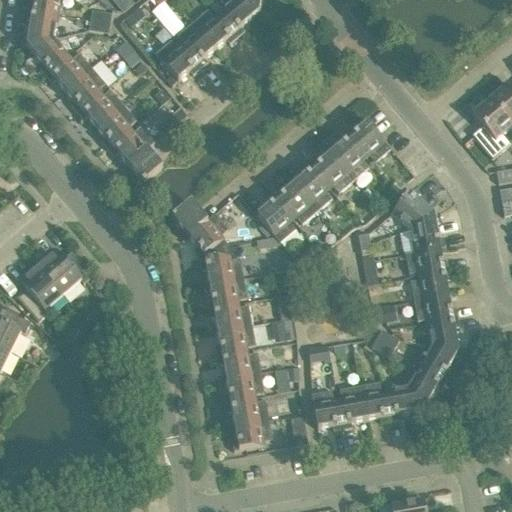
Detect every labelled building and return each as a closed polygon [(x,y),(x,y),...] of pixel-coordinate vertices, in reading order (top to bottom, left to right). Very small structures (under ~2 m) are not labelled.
[(57,20),(59,0),(34,0),(33,6),(28,5),(27,15),(57,20)] [(235,0),(235,4),(258,18),(260,0),(235,0)] [(241,32),(258,18),(235,4),(217,19),(236,42),(244,36),(241,32)] [(100,26),(101,16),(91,14),(90,25),(100,26)] [(217,19),(213,22),(207,14),(192,27),(215,54),(226,45),(229,49),(236,42),(217,19)] [(53,42),(57,20),(27,15),(25,24),(30,25),(26,50),(53,42)] [(110,28),(111,17),(101,16),(100,26),(110,28)] [(98,37),(100,26),(90,25),(88,35),(98,37)] [(108,38),(110,28),(100,26),(98,37),(108,38)] [(204,63),(215,54),(192,27),(176,40),(181,47),(179,49),(199,73),(207,67),(204,63)] [(45,81),(69,61),(53,42),(26,50),(43,70),(39,73),(45,81)] [(170,45),(155,57),(178,85),(189,76),(192,80),(199,73),(179,49),(176,51),(170,45)] [(65,95),(91,73),(78,58),(71,64),(69,61),(45,81),(51,88),(55,85),(65,95)] [(76,117),(100,97),(98,94),(104,88),(91,73),(65,95),(74,106),(70,110),(76,117)] [(511,94),(507,88),(489,103),(511,130),(511,94)] [(95,132),(122,109),(109,94),(103,100),(100,97),(76,117),(82,124),(86,121),(95,132)] [(502,138),(511,130),(489,103),(471,118),(483,132),(472,141),(491,163),(509,147),(502,138)] [(107,154),(131,133),(129,130),(135,125),(122,109),(95,132),(105,143),(101,146),(107,154)] [(345,139),(365,163),(368,161),(374,167),(390,154),(367,127),(356,136),(353,132),(345,139)] [(148,155),(146,153),(154,147),(140,131),(134,136),(131,133),(107,154),(113,162),(118,158),(129,171),(143,188),(162,172),(148,155)] [(363,165),(365,163),(345,139),(338,145),(341,149),(330,158),(353,185),(368,172),(363,165)] [(338,198),(353,185),(330,158),(319,167),(316,163),(308,170),(329,194),(330,193),(332,191),(338,198)] [(336,200),(330,193),(329,194),(308,170),(301,176),(304,180),(293,189),(316,216),(336,200)] [(497,189),(511,185),(511,172),(495,176),(497,189)] [(301,229),(316,216),(293,189),(282,198),(279,194),(272,201),(292,225),(295,222),(301,229)] [(500,207),(511,205),(511,191),(498,194),(500,207)] [(415,204),(418,201),(410,194),(391,217),(410,233),(433,220),(415,204)] [(289,227),(292,225),(272,201),(264,207),(267,211),(256,220),(279,248),(295,234),(289,227)] [(503,221),(511,219),(511,205),(500,207),(503,221)] [(207,224),(204,221),(191,206),(172,222),(185,238),(197,252),(193,255),(198,262),(223,243),(224,242),(221,239),(228,233),(214,218),(207,224)] [(442,241),(437,242),(433,220),(410,233),(414,256),(439,252),(444,251),(442,241)] [(357,240),(359,250),(369,248),(367,238),(357,240)] [(243,282),(239,262),(231,264),(230,260),(229,260),(226,247),(223,243),(198,262),(201,275),(206,275),(208,288),(243,282)] [(322,258),(317,252),(314,248),(295,264),(303,273),(322,258)] [(371,258),(369,248),(359,250),(361,260),(371,258)] [(446,265),(442,266),(439,252),(414,256),(404,258),(408,278),(416,276),(417,280),(448,274),(446,265)] [(73,256),(64,264),(55,253),(37,268),(62,298),(79,284),(83,288),(93,279),(73,256)] [(45,313),(62,298),(37,268),(19,283),(28,294),(19,302),(38,325),(48,317),(45,313)] [(445,285),(450,284),(448,274),(417,280),(417,284),(409,286),(413,305),(447,299),(445,285)] [(238,303),(246,302),(243,282),(208,288),(211,302),(206,303),(207,313),(239,307),(238,303)] [(292,323),(291,313),(288,298),(277,301),(281,324),(292,323)] [(455,312),(450,313),(447,299),(413,305),(416,324),(426,323),(426,327),(456,322),(455,312)] [(248,309),(240,311),(239,307),(207,313),(209,322),(214,322),(217,335),(251,329),(248,309)] [(383,311),(371,313),(374,327),(386,324),(383,311)] [(24,338),(30,326),(1,312),(0,314),(0,350),(10,356),(19,335),(24,338)] [(453,332),(458,331),(456,322),(426,327),(431,350),(457,355),(453,332)] [(292,323),(283,325),(283,327),(286,342),(286,344),(296,343),(295,340),(293,325),(292,323)] [(247,350),(255,349),(251,329),(217,335),(219,349),(214,350),(216,360),(247,354),(247,350)] [(384,347),(389,339),(381,334),(376,342),(384,347)] [(393,353),(398,344),(389,339),(384,347),(393,353)] [(379,356),(384,347),(376,342),(370,351),(379,356)] [(388,361),(393,353),(384,347),(379,356),(388,361)] [(0,376),(0,375),(10,356),(0,350),(0,386),(4,378),(0,376)] [(446,375),(457,355),(431,350),(419,371),(445,386),(450,378),(446,375)] [(256,357),(248,358),(247,354),(216,360),(218,370),(223,369),(225,382),(260,376),(256,357)] [(440,394),(445,386),(419,371),(407,391),(423,414),(436,392),(440,394)] [(255,397),(263,396),(260,376),(225,382),(227,396),(223,397),(224,407),(256,401),(255,397)] [(384,395),(380,396),(378,386),(358,389),(364,424),(378,422),(379,426),(389,425),(384,395)] [(350,426),(364,424),(358,389),(339,393),(340,401),(336,402),(342,433),(351,431),(350,426)] [(398,418),(423,414),(407,391),(384,395),(389,425),(398,423),(398,418)] [(336,402),(332,402),(331,394),(311,398),(317,432),(331,430),(332,435),(342,433),(336,402)] [(268,423),(265,404),(256,405),(256,401),(224,407),(226,417),(231,416),(234,430),(268,423)] [(268,423),(234,430),(236,444),(231,445),(233,455),(264,449),(264,445),(272,443),(268,423)]
